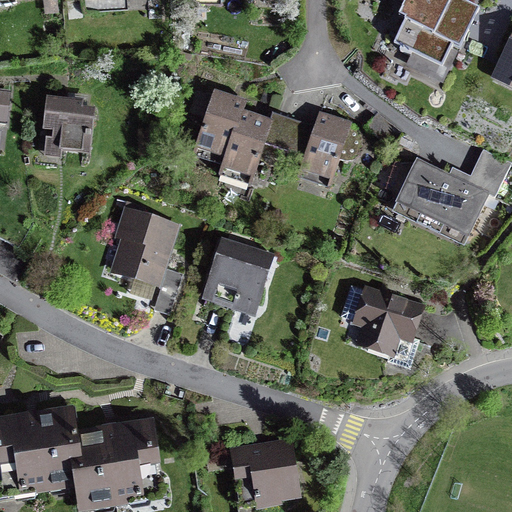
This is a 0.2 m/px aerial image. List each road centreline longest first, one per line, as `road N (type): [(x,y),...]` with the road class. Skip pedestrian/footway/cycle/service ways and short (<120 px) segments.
road 1 (residential): [(0,279),(78,335),(391,446)]
road 2 (residential): [(391,446),(451,391),(511,370)]
